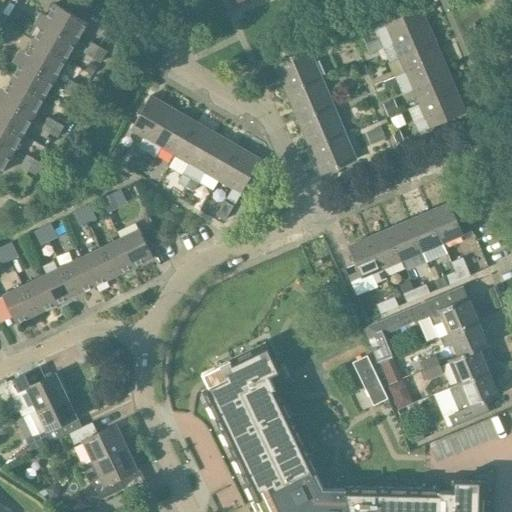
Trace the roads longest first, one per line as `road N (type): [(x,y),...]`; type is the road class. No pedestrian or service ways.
road 1 (residential): [(193,0),(184,73),(259,114),(311,217)]
road 2 (residential): [(511,219),(494,176),(477,159),(454,156),(311,217)]
road 3 (residential): [(144,343),(162,300),(184,278),(215,255),(311,217)]
road 4 (residential): [(193,511),(154,428),(144,343)]
road 5 (residential): [(144,343),(87,328),(0,368)]
